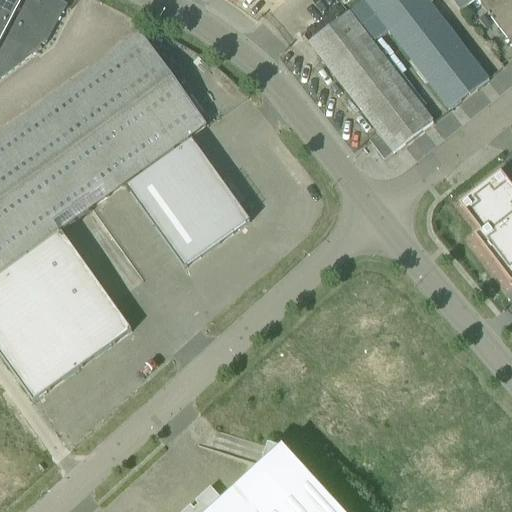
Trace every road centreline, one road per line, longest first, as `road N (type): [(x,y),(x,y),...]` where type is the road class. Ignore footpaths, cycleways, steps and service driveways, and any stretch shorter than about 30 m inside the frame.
road 1 (residential): [(52,511),(374,216)]
road 2 (residential): [(157,0),(201,23),(265,75),(374,216)]
road 3 (unknown): [(203,320),(265,274),(282,244),(274,212),(228,138)]
road 4 (residential): [(374,216),(511,372)]
road 5 (residential): [(374,216),(511,101)]
road 6 (unknown): [(203,320),(57,421)]
